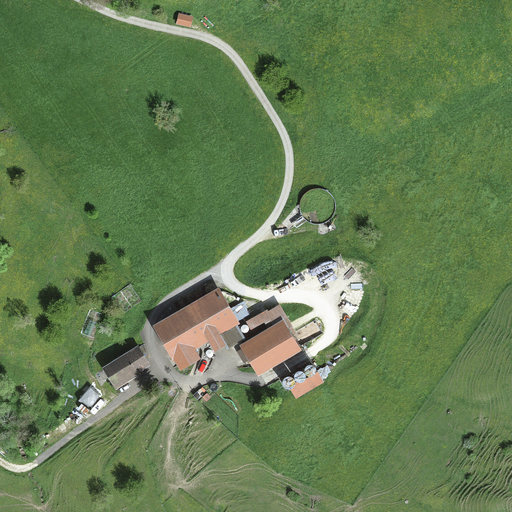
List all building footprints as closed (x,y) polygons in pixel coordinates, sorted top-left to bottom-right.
[(193,17),(179,13),(176,24),(190,28),(193,17)] [(222,345),(226,347),(243,337),(217,292),(156,327),(180,368),(193,361),(187,350),(208,338),(214,349),(222,345)] [(243,348),(258,372),(297,349),(282,325),(275,329),(269,319),(270,318),(266,311),(246,323),(250,330),(264,322),(270,332),(243,348)] [(134,372),(146,365),(136,349),(104,369),(114,384),(128,376),(131,380),(137,376),(134,372)] [(307,365),(305,366),(304,368),(304,370),(304,372),(306,374),(307,375),(310,376),(312,375),(313,374),(315,372),(315,370),(315,368),(313,366),(312,365),(309,365),(307,365)] [(301,371),(299,371),(297,371),(295,373),(294,374),(293,377),(294,379),(295,380),(297,382),(299,382),(301,381),(303,380),(304,378),(305,376),(304,374),(303,372),(301,371)] [(285,388),(288,389),(290,388),(292,387),(293,385),(294,383),(294,380),(292,378),(290,377),(288,376),(286,377),(284,378),(282,380),(282,382),(282,385),(283,387),(285,388)]
